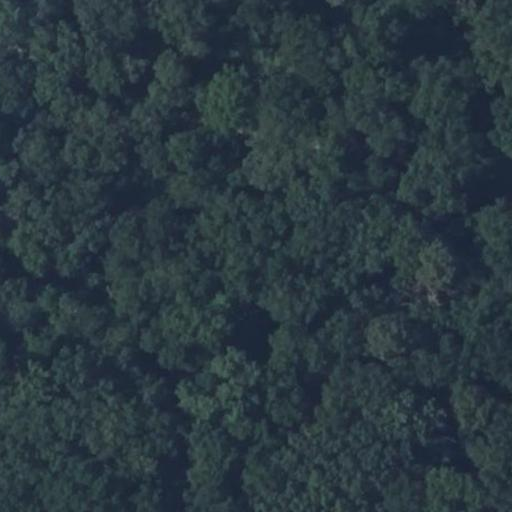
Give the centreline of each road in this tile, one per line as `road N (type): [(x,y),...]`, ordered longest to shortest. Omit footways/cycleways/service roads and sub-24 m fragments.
road 1 (track): [(511,147),(179,116),(0,28)]
road 2 (track): [(222,511),(0,168)]
